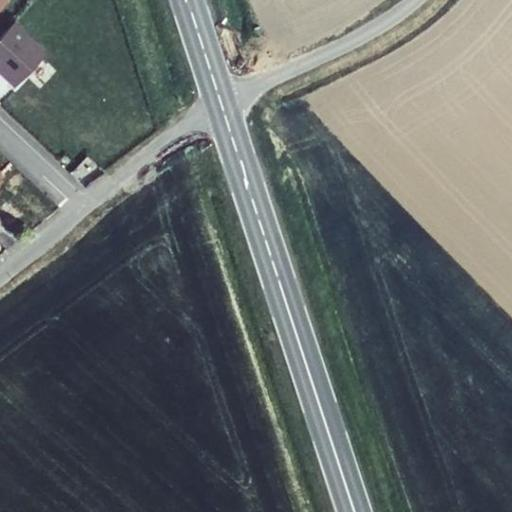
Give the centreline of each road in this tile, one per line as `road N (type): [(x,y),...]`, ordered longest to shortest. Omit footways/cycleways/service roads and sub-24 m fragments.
road 1 (tertiary): [(354,511),(221,106)]
road 2 (unclassified): [(221,106),(417,0)]
road 3 (unclassified): [(79,214),(221,106)]
